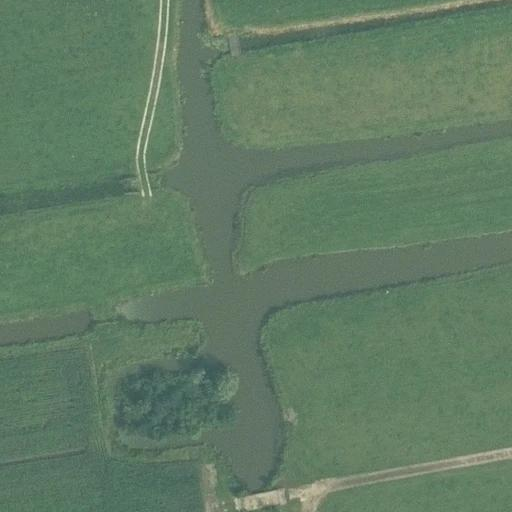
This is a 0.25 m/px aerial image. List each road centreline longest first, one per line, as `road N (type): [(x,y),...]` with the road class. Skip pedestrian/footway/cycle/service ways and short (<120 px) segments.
road 1 (track): [(304,491),(511,453)]
road 2 (track): [(146,197),(139,157),(162,0)]
